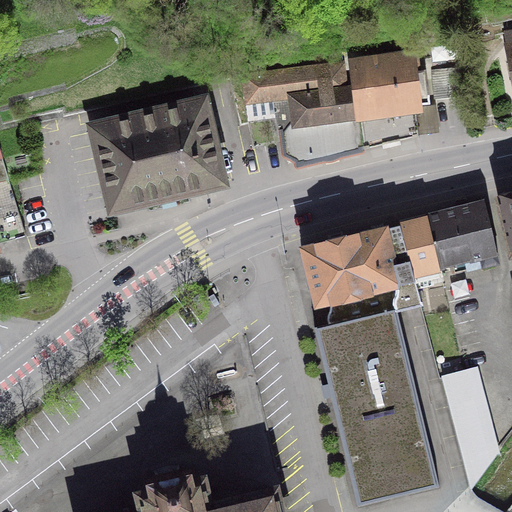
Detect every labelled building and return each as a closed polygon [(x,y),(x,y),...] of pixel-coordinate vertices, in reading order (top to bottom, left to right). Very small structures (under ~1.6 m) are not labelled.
[(461,26),(464,39),(477,37),(475,24),(461,26)] [(464,58),(473,57),(470,40),(462,41),(464,58)] [(363,149),(418,136),(414,106),(430,104),(426,70),(420,71),(418,64),(409,65),(409,62),(373,66),(372,58),(351,62),(354,86),(355,86),(360,118),(363,149)] [(269,115),(267,100),(274,99),(279,129),(284,133),(286,154),(298,160),(298,164),(363,149),(360,118),(355,86),(354,86),(346,87),(344,63),(243,75),(249,118),(269,115)] [(435,98),(464,95),(462,67),(433,70),(435,98)] [(94,129),(113,207),(146,199),(148,207),(169,202),(189,197),(187,190),(221,182),(202,103),(94,129)] [(2,158),(9,180),(40,173),(29,125),(0,131),(0,150),(2,156),(2,158)] [(9,180),(2,158),(0,158),(0,242),(26,235),(9,180)] [(511,254),(511,197),(499,200),(511,254)] [(499,263),(485,204),(428,218),(440,265),(478,255),(481,267),(499,263)] [(440,265),(428,218),(400,225),(417,288),(428,285),(426,279),(442,275),(440,265)] [(439,485),(397,312),(423,305),(417,288),(400,225),(302,248),(316,306),(329,302),(330,307),(328,315),(328,323),(314,327),(357,505),(439,485)] [(471,489),(494,457),(471,368),(442,376),(471,489)] [(280,511),(275,489),(208,506),(202,479),(189,482),(188,477),(151,485),(152,491),(139,494),(143,511),(280,511)]
